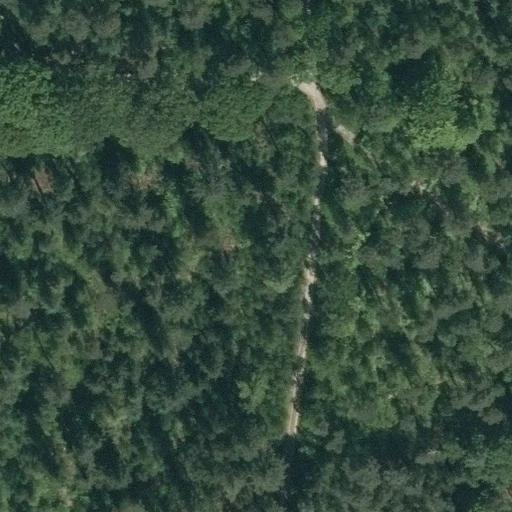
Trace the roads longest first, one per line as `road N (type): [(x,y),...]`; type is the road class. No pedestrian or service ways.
road 1 (track): [(276,511),(327,120)]
road 2 (track): [(0,59),(311,79)]
road 3 (track): [(511,250),(402,181),(327,120)]
